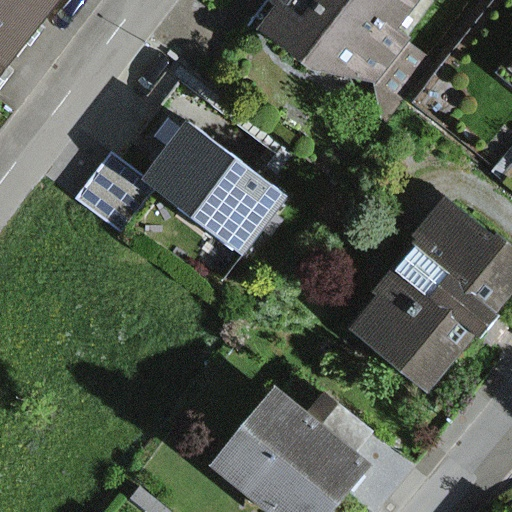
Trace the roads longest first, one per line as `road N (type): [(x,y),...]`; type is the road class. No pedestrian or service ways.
road 1 (residential): [(0,188),(154,0)]
road 2 (residential): [(424,511),(511,397)]
